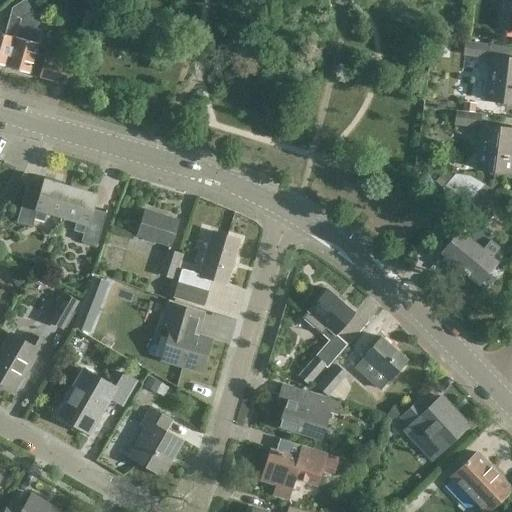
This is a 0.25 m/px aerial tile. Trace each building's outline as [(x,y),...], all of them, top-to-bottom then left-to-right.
[(511,0),(504,0),(501,29),(511,30),(511,0)] [(0,65),(6,67),(16,29),(20,20),(24,16),(28,13),(26,4),(12,8),(4,34),(0,33),(0,65)] [(85,35),(93,12),(85,9),(77,32),(85,35)] [(37,44),(31,42),(38,20),(30,17),(28,13),(24,16),(20,20),(16,29),(6,67),(28,74),(37,44)] [(486,57),(487,45),(465,43),(464,55),(486,57)] [(44,57),(39,76),(65,84),(71,65),(44,57)] [(511,59),(490,57),(485,100),(511,103),(511,59)] [(477,127),(479,115),(456,112),(455,124),(477,127)] [(511,129),(481,126),(475,169),(510,174),(511,157),(511,129)] [(46,213),(60,217),(68,187),(44,180),(39,195),(25,190),(15,224),(31,228),(33,219),(43,221),(46,213)] [(474,216),(493,192),(483,184),(463,208),(474,216)] [(68,187),(60,217),(75,221),(72,230),(82,232),(79,242),(95,246),(103,213),(90,209),(94,194),(68,187)] [(135,235),(168,246),(176,220),(144,209),(135,235)] [(491,256),(499,246),(468,221),(442,251),(479,282),(497,261),(491,256)] [(212,231),(199,275),(182,270),(174,297),(203,305),(207,291),(206,291),(209,279),(225,284),(239,239),(227,235),(212,231)] [(180,250),(168,246),(159,274),(171,277),(172,276),(180,250)] [(17,273),(9,277),(15,286),(22,282),(17,273)] [(64,291),(47,320),(61,327),(63,323),(77,299),(64,291)] [(337,337),(356,314),(354,312),(329,291),(304,320),(323,336),(329,330),(337,337)] [(200,371),(210,340),(196,336),(202,313),(167,303),(157,335),(171,339),(164,361),(182,366),(200,371)] [(10,334),(0,351),(0,382),(12,389),(21,375),(24,377),(31,365),(32,365),(45,342),(37,338),(30,334),(25,342),(10,334)] [(380,389),(406,359),(385,340),(381,337),(355,367),(380,389)] [(317,354),(299,374),(307,382),(325,362),(317,354)] [(327,395),(346,374),(335,364),(316,385),(327,395)] [(108,397),(114,401),(120,405),(134,381),(122,373),(113,387),(84,370),(57,415),(88,433),(108,397)] [(161,384),(149,377),(144,386),(155,392),(161,384)] [(340,402),(336,401),(305,391),(301,404),(286,399),(278,426),(319,439),(328,413),(335,415),(340,402)] [(440,396),(434,401),(426,409),(418,400),(400,417),(408,425),(403,430),(432,459),(465,427),(447,409),(450,406),(440,396)] [(174,454),(181,442),(166,433),(172,422),(150,409),(141,424),(147,428),(130,458),(137,462),(157,473),(170,451),(174,454)] [(315,485),(325,455),(302,448),(298,460),(271,450),(261,479),(276,484),(273,494),(286,498),(293,477),(315,485)] [(485,511),(486,511),(511,489),(478,454),(453,478),(485,511)] [(51,511),(42,506),(44,502),(30,494),(22,508),(10,501),(3,511),(51,511)]
